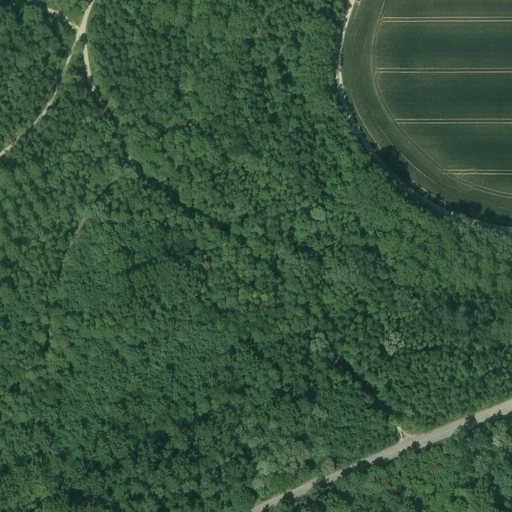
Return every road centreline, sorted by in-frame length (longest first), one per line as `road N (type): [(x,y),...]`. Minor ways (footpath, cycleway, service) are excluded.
road 1 (track): [(511,234),(461,221),(403,189),(362,143),(336,57),(352,0)]
road 2 (track): [(253,511),(410,445)]
